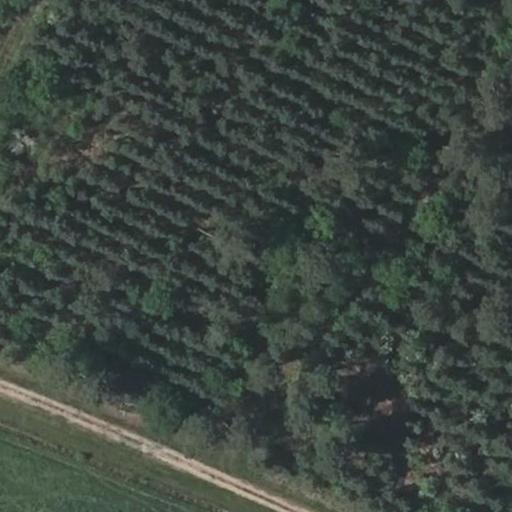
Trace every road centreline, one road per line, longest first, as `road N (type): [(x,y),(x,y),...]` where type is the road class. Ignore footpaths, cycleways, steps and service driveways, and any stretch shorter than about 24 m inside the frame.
road 1 (track): [(511,84),(210,492)]
road 2 (track): [(255,511),(0,402)]
